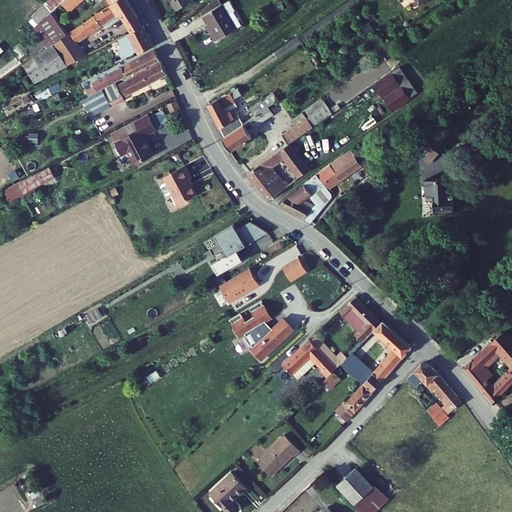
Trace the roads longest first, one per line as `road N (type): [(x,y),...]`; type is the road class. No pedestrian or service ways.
road 1 (residential): [(426,344),(322,241),(246,193),(215,152),(141,0)]
road 2 (residential): [(265,511),(426,344)]
road 3 (residential): [(511,447),(426,344)]
